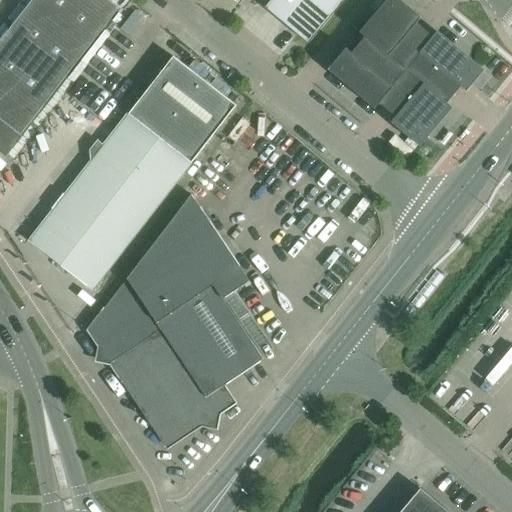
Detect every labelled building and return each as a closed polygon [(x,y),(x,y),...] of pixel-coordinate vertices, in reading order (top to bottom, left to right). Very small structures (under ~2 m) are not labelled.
[(0,151),(5,155),(119,9),(107,0),(32,0),(0,41),(0,151)] [(271,0),(265,8),(308,44),(345,0),(271,0)] [(346,60),(338,69),(395,118),(391,123),(397,128),(401,123),(419,137),(460,87),(466,92),(471,86),(466,81),(474,72),(416,24),(421,18),(415,13),(410,18),(393,4),(351,53),(345,49),(340,55),(346,60)] [(92,291),(191,164),(236,106),(173,57),(29,242),(92,291)] [(167,448),(201,425),(215,428),(218,414),(231,405),(220,388),(263,360),(222,299),(249,282),(191,195),(88,329),(100,347),(97,360),(111,363),(167,448)] [(446,511),(420,489),(400,511),(446,511)]
